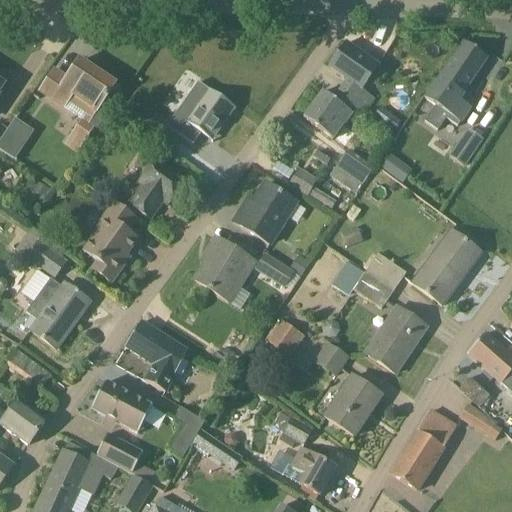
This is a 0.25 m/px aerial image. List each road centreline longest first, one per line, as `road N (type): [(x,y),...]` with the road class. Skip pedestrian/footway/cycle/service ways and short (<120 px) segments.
road 1 (residential): [(19,511),(41,449),(349,5)]
road 2 (secondary): [(349,5),(54,0)]
road 3 (residential): [(359,511),(438,379),(511,280)]
road 4 (secondary): [(511,6),(349,5)]
